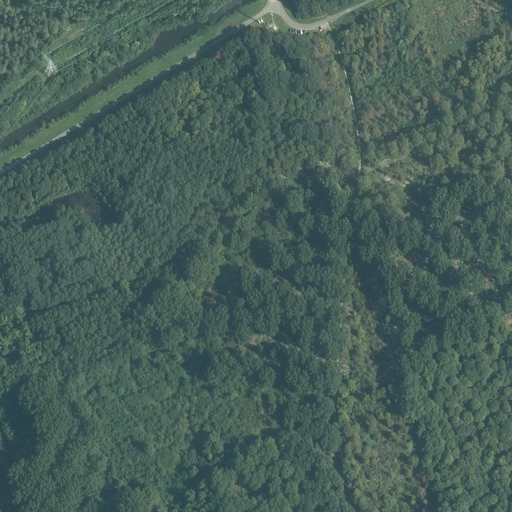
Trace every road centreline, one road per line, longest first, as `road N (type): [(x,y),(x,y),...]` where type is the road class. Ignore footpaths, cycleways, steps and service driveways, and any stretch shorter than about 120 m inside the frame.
road 1 (unclassified): [(274,4),(0,173)]
road 2 (track): [(163,511),(284,432),(304,437),(329,461),(347,497)]
